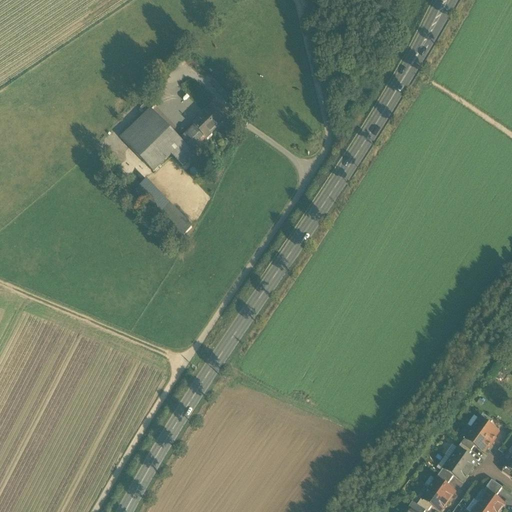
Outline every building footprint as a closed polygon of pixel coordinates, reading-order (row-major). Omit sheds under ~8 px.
[(140,109),(146,115),(151,110),(151,111),(156,106),(150,100),(140,109)] [(193,126),(194,127),(203,136),(207,140),(212,136),(211,134),(224,121),(210,108),(204,114),(205,115),(193,126)] [(121,139),(152,172),(171,154),(182,166),(193,155),(190,151),(182,143),(180,141),(151,111),(151,110),(146,115),(121,139)] [(193,145),(203,136),(194,127),(184,137),(186,139),(182,143),(190,151),(194,146),(193,145)] [(135,190),(181,238),(192,228),(146,180),(135,190)] [(479,420),(489,427),(493,421),(483,415),(479,420)] [(479,420),(472,430),(491,444),(499,434),(489,427),(479,420)] [(484,454),(491,444),(472,430),(465,440),(474,447),(484,454)] [(461,445),(471,452),(474,447),(465,440),(461,445)] [(458,450),(468,457),(471,452),(461,445),(458,450)] [(458,450),(450,460),(470,474),(477,464),(468,457),(458,450)] [(462,484),(470,474),(450,460),(443,470),(453,477),(462,484)] [(502,472),(511,479),(511,472),(505,468),(502,472)] [(443,470),(439,475),(450,482),(453,477),(443,470)] [(446,487),(450,482),(439,475),(436,480),(446,487)] [(436,480),(429,490),(448,504),(455,494),(446,487),(436,480)] [(492,481),(488,486),(484,492),(487,494),(488,493),(495,499),(499,494),(502,489),(492,481)] [(437,511),(442,511),(448,504),(429,490),(421,500),(432,507),(437,511)] [(482,490),(474,501),(480,505),(487,494),(484,492),(482,490)] [(487,494),(480,505),(489,511),(500,511),(505,506),(495,499),(488,493),(487,494)] [(421,500),(417,506),(426,511),(428,511),(432,507),(421,500)] [(474,511),(480,505),(474,501),(466,511),(474,511)] [(413,511),(425,511),(426,511),(417,506),(412,503),(408,509),(412,511),(413,511)]
